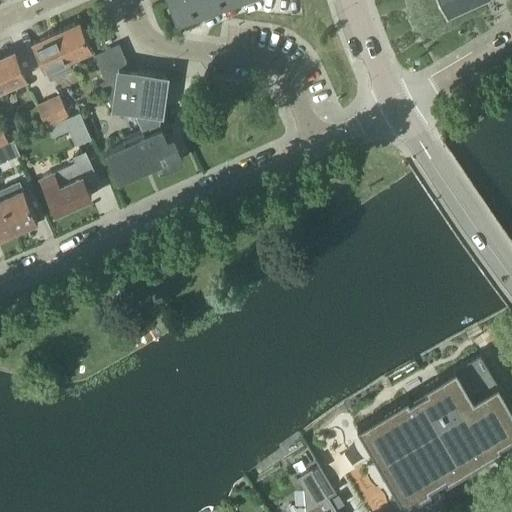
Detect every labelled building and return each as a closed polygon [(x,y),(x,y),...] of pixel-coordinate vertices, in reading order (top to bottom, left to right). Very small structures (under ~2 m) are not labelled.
[(169,0),(175,15),(216,0),(169,0)] [(441,0),(445,9),(463,0),(441,0)] [(66,58),(90,47),(78,20),(54,32),(66,58)] [(44,68),(66,58),(54,32),(32,42),(44,68)] [(100,68),(123,57),(118,44),(94,55),(100,68)] [(0,89),(26,78),(14,50),(0,55),(0,89)] [(143,130),(104,147),(117,175),(161,156),(165,164),(182,156),(172,133),(166,136),(160,122),(159,123),(166,75),(129,70),(123,57),(100,68),(105,79),(106,80),(111,78),(114,86),(103,91),(110,106),(112,106),(111,108),(114,108),(114,109),(135,112),(135,114),(143,130)] [(105,79),(99,82),(103,91),(114,86),(111,78),(106,80),(105,79)] [(55,123),(69,116),(58,94),(44,100),(55,123)] [(45,127),(55,123),(44,100),(35,104),(45,127)] [(55,123),(45,127),(50,138),(68,129),(75,145),(91,138),(79,112),(69,116),(55,123)] [(0,147),(9,143),(8,142),(0,124),(0,147)] [(0,152),(4,162),(19,155),(13,141),(8,142),(9,143),(0,147),(0,152)] [(99,183),(89,163),(84,151),(72,157),(74,162),(54,171),(53,170),(39,177),(55,212),(90,196),(87,188),(99,183)] [(19,179),(0,187),(0,198),(14,231),(37,220),(22,186),(19,179)] [(0,198),(0,236),(14,231),(0,198)] [(363,421),(356,425),(366,441),(375,457),(383,469),(403,502),(430,485),(428,482),(443,473),(445,476),(501,443),(499,439),(511,432),(511,431),(511,405),(484,360),(479,351),(478,351),(437,376),(422,385),(424,388),(408,398),(406,395),(363,421)] [(311,470),(312,470),(311,468),(296,477),(303,489),(304,511),(336,511),(327,496),(311,470)]
